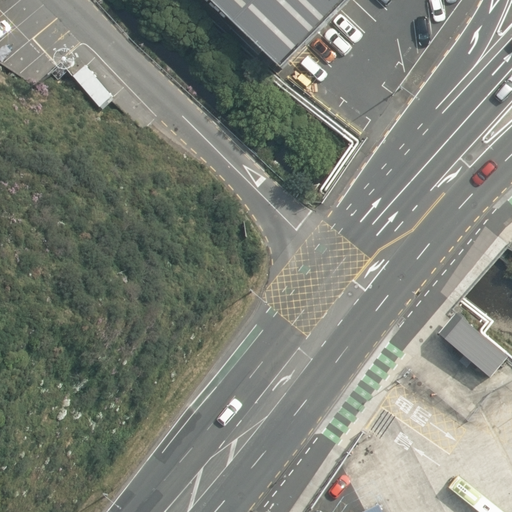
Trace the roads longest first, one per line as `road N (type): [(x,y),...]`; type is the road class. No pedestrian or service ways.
road 1 (unclassified): [(61,0),(356,283)]
road 2 (primary): [(370,264),(402,143),(494,0)]
road 3 (primary): [(176,511),(356,283)]
road 4 (primary): [(370,264),(476,142)]
